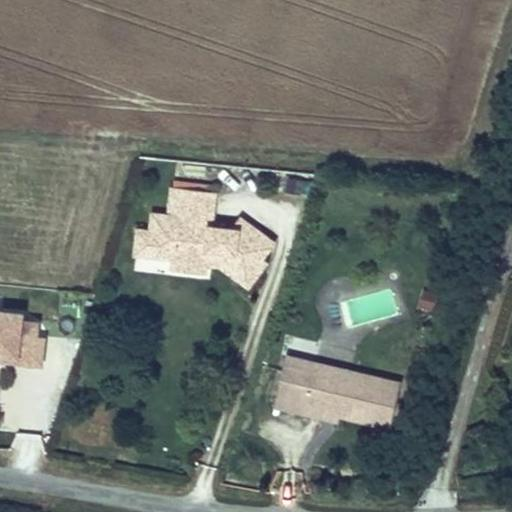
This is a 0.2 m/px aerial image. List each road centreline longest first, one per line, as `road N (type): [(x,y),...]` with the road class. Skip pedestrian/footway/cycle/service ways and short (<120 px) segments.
road 1 (unknown): [(196,511),(269,322),(290,237),(278,208),(223,182)]
road 2 (unclassified): [(0,478),(202,511)]
